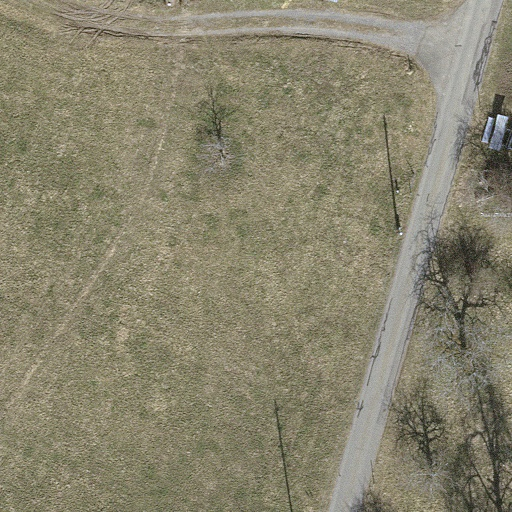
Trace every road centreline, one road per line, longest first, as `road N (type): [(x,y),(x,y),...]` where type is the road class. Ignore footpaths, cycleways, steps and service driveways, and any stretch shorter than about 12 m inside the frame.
road 1 (unclassified): [(349,511),(483,0)]
road 2 (track): [(467,54),(330,19),(189,21),(84,12),(55,0)]
